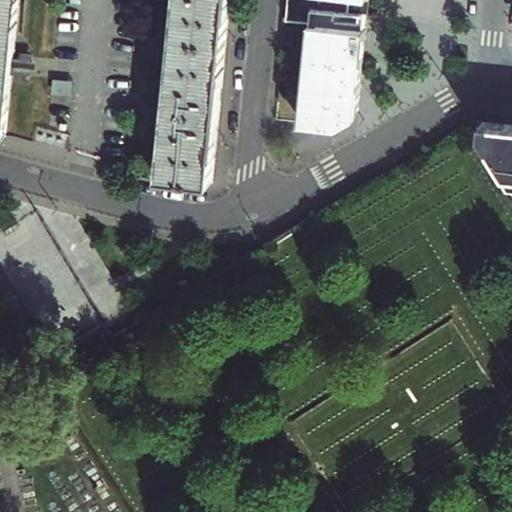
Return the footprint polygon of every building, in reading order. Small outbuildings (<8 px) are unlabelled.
[(0,0),(0,135),(4,136),(10,76),(16,76),(18,60),(12,59),(18,0),(0,0)] [(180,0),(170,100),(165,99),(163,114),(169,115),(163,178),(212,183),(230,0),(180,0)] [(289,0),(287,19),(311,22),(301,121),(340,125),(359,115),(368,23),(369,15),(350,13),(351,0),(289,0)] [(19,53),(18,60),(16,76),(16,84),(21,84),(22,74),(25,75),(26,69),(27,63),(23,63),(24,53),(19,53)] [(162,120),(163,114),(165,99),(165,93),(159,92),(158,100),(155,100),(154,105),(154,111),(157,111),(156,119),(162,120)] [(511,124),(472,121),(511,183),(511,124)]
